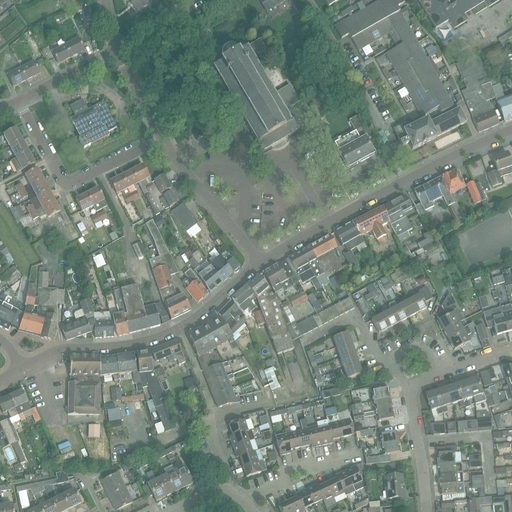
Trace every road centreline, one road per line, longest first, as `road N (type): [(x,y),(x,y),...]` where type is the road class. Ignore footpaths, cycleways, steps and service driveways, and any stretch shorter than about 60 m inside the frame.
road 1 (tertiary): [(21,367),(163,337),(260,263)]
road 2 (residential): [(408,177),(307,0)]
road 3 (residential): [(162,138),(65,185),(21,102)]
road 4 (tertiary): [(260,263),(408,177)]
road 5 (residential): [(260,263),(162,138)]
road 6 (residential): [(240,501),(279,487),(290,472),(351,461)]
